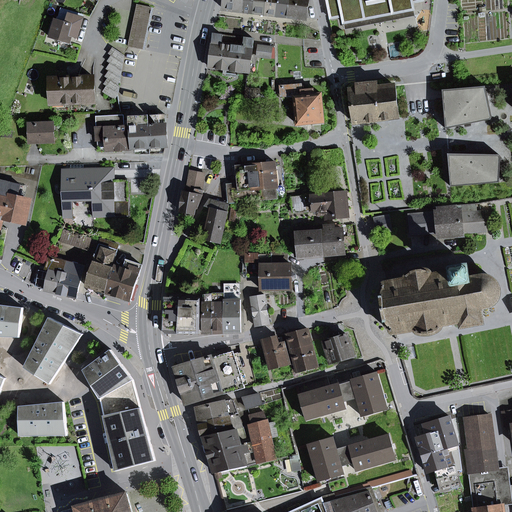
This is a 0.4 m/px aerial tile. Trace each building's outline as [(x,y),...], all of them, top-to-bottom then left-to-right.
[(225,0),(224,9),(243,12),(244,0),(225,0)] [(244,0),(243,12),(254,13),(255,0),(244,0)] [(255,0),(254,13),(265,14),(267,0),(255,0)] [(267,0),(265,14),(276,16),(278,0),(267,0)] [(278,0),(276,16),(287,17),(289,0),(278,0)] [(289,0),(287,17),(307,19),(309,0),(289,0)] [(413,3),(424,1),(423,0),(327,0),(329,9),(331,19),(342,16),(345,29),(348,28),(378,23),(378,24),(382,23),(387,21),(416,15),(414,10),(413,3)] [(137,5),(128,47),(143,50),(152,8),(137,5)] [(84,15),(62,8),(58,20),(68,22),(70,16),(82,20),(84,15)] [(70,43),(72,35),(77,37),(82,20),(70,16),(68,22),(58,20),(56,19),(50,38),(70,43)] [(214,34),(210,67),(224,69),(227,70),(230,70),(234,37),(214,34)] [(250,72),(254,39),(234,37),(230,70),(250,72)] [(272,47),(258,45),(257,56),(275,59),(275,48),(272,47)] [(104,84),(107,86),(103,92),(115,100),(118,95),(118,93),(116,92),(119,86),(117,84),(120,80),(121,78),(119,77),(122,70),(120,69),(123,65),(123,63),(121,62),(124,55),(113,48),(109,54),(111,55),(107,61),(110,63),(106,69),(109,71),(105,77),(108,78),(104,84)] [(52,79),(53,103),(95,102),(94,77),(52,79)] [(354,123),(399,117),(395,85),(378,87),(377,81),(356,84),(357,89),(350,90),(354,123)] [(295,96),(297,125),(324,122),(321,94),(314,94),(314,89),(302,90),(301,85),(282,87),(283,97),(295,96)] [(442,90),(446,129),(489,120),(491,119),(492,117),(485,86),(442,90)] [(260,90),(246,88),(245,98),(259,97),(260,90)] [(97,117),(98,150),(131,149),(130,127),(124,127),(124,120),(124,115),(97,117)] [(150,148),(168,147),(166,115),(148,116),(150,148)] [(130,127),(131,149),(150,148),(148,116),(130,117),(130,120),(130,127)] [(30,125),(30,142),(55,141),(54,124),(30,125)] [(342,164),(340,149),(318,152),(320,167),(342,164)] [(448,154),(451,187),(499,183),(501,157),(499,155),(448,154)] [(278,199),(277,188),(278,187),(276,163),(271,163),(259,164),(259,161),(248,162),(248,165),(237,166),(238,179),(239,186),(227,188),(229,203),(278,199)] [(97,181),(114,180),(114,168),(96,169),(97,181)] [(94,217),(130,216),(129,180),(114,180),(97,181),(96,169),(63,170),(63,199),(93,198),(93,201),(94,217)] [(191,171),(189,180),(204,182),(205,174),(191,171)] [(227,180),(227,188),(239,186),(238,179),(227,180)] [(189,180),(187,188),(196,189),(202,191),(204,182),(189,180)] [(0,186),(0,255),(2,256),(4,246),(8,228),(1,227),(3,217),(25,222),(30,201),(24,200),(18,199),(21,185),(10,183),(9,189),(0,186)] [(27,187),(21,185),(18,199),(24,200),(27,187)] [(195,214),(196,209),(198,209),(203,196),(204,191),(202,191),(196,189),(195,194),(184,192),(181,211),(195,214)] [(326,219),(349,217),(347,192),(291,197),(293,213),(318,211),(318,215),(326,214),(326,219)] [(64,218),(73,218),(72,202),(93,201),(93,198),(63,199),(64,218)] [(220,242),(229,204),(209,199),(205,206),(211,208),(206,233),(208,234),(207,239),(220,242)] [(439,237),(463,235),(463,233),(461,213),(461,210),(456,210),(456,206),(450,205),(448,206),(448,208),(438,209),(438,212),(436,213),(417,214),(409,215),(411,235),(438,233),(439,237)] [(461,213),(478,212),(477,205),(456,206),(456,210),(461,210),(461,213)] [(461,213),(463,233),(478,232),(478,228),(485,228),(484,211),(478,212),(461,213)] [(392,231),(389,215),(374,218),(377,234),(392,231)] [(323,256),(345,254),(343,230),(341,230),(341,225),(324,226),(325,231),(321,231),(323,256)] [(295,228),(298,258),(323,256),(321,231),(319,232),(318,226),(295,228)] [(64,229),(60,241),(83,249),(87,237),(64,229)] [(116,267),(112,266),(119,245),(101,239),(101,241),(87,237),(83,249),(97,253),(86,286),(107,293),(116,267)] [(287,264),(287,254),(272,251),(272,254),(246,254),(246,272),(246,278),(262,277),(262,290),(292,289),(292,281),(294,281),(296,278),(296,275),(294,273),(292,273),(292,264),(287,264)] [(46,290),(46,291),(59,294),(66,262),(51,258),(47,268),(46,271),(40,270),(36,286),(46,290)] [(116,267),(107,293),(121,297),(131,301),(137,284),(143,266),(128,261),(125,270),(116,267)] [(77,298),(85,267),(66,262),(59,294),(77,298)] [(392,332),(394,333),(415,330),(416,332),(419,333),(430,334),(440,330),(442,327),(442,325),(461,322),(461,326),(462,327),(482,324),(482,322),(480,309),(489,307),(496,302),(497,299),(499,292),(497,284),(492,278),(484,275),(470,277),(468,264),(451,267),(451,271),(433,274),(432,272),(429,270),(418,270),(413,272),(407,275),(406,279),(385,283),(383,284),(383,289),(381,293),(381,298),(383,310),(385,321),(387,325),(390,328),(392,332)] [(225,301),(240,300),(239,284),(225,284),(224,294),(225,301)] [(204,295),(204,333),(213,333),(212,294),(204,295)] [(212,294),(213,333),(224,333),(224,301),(225,301),(224,294),(212,294)] [(256,326),(270,324),(265,295),(251,298),(256,326)] [(166,331),(168,333),(179,333),(181,299),(167,298),(166,307),(165,331),(166,331)] [(181,299),(179,333),(200,333),(200,300),(181,299)] [(224,301),(224,333),(241,332),(241,300),(240,300),(225,301),(224,301)] [(0,337),(20,338),(24,308),(0,305),(0,337)] [(25,368),(51,385),(84,334),(50,318),(33,352),(25,368)] [(297,372),(318,367),(309,330),(287,335),(297,372)] [(324,342),(331,364),(354,356),(347,335),(340,337),(339,332),(334,334),(335,338),(331,339),(324,342)] [(284,342),(278,344),(276,336),(263,340),(271,368),(289,363),(284,342)] [(101,399),(117,471),(156,461),(151,442),(144,416),(135,380),(121,362),(112,350),(85,370),(101,399)] [(212,358),(212,356),(204,359),(175,368),(182,391),(187,405),(224,393),(224,395),(245,388),(234,351),(212,358)] [(377,372),(352,380),(352,382),(357,398),(362,417),(388,409),(377,372)] [(345,401),(357,398),(352,382),(340,385),(345,401)] [(340,385),(339,383),(334,385),(300,395),(304,410),(311,408),(314,418),(347,409),(345,401),(340,385)] [(262,405),(259,395),(245,399),(248,409),(262,405)] [(239,414),(235,401),(232,400),(197,408),(200,423),(236,415),(239,414)] [(21,436),(68,436),(65,402),(20,406),(21,436)] [(307,420),(314,418),(311,408),(304,410),(307,420)] [(511,411),(502,413),(504,426),(511,425),(511,411)] [(250,416),(253,425),(266,420),(264,412),(250,416)] [(204,437),(206,438),(243,427),(239,416),(237,417),(236,415),(200,423),(202,437),(204,437)] [(497,469),(490,415),(466,418),(470,450),(466,451),(469,473),(498,470),(497,469)] [(253,425),(249,426),(253,443),(272,437),(268,420),(266,420),(253,425)] [(446,448),(457,445),(450,421),(431,427),(433,433),(417,438),(422,455),(446,448)] [(221,472),(276,459),(272,437),(253,443),(248,444),(243,427),(206,438),(204,437),(217,479),(222,477),(221,472)] [(394,452),(389,435),(350,446),(354,462),(357,471),(386,463),(384,455),(394,452)] [(319,482),(344,474),(342,466),(337,450),(334,438),(308,445),(319,482)] [(354,462),(350,446),(337,450),(342,466),(354,462)] [(450,452),(448,453),(446,448),(422,455),(427,473),(436,470),(440,469),(446,490),(460,486),(450,452)] [(386,463),(397,460),(394,452),(384,455),(386,463)] [(297,455),(290,456),(293,471),(300,469),(297,455)] [(507,505),(511,504),(511,499),(510,486),(508,467),(503,468),(497,469),(498,470),(502,506),(507,505)] [(387,474),(389,482),(416,475),(415,468),(387,474)] [(441,492),(446,490),(440,469),(436,470),(437,476),(436,477),(441,492)] [(503,511),(502,506),(498,470),(469,473),(474,511),(503,511)] [(375,511),(381,510),(373,488),(323,501),(328,511),(375,511)] [(132,511),(128,493),(76,507),(77,511),(132,511)] [(328,511),(323,501),(322,498),(291,511),(328,511)]
